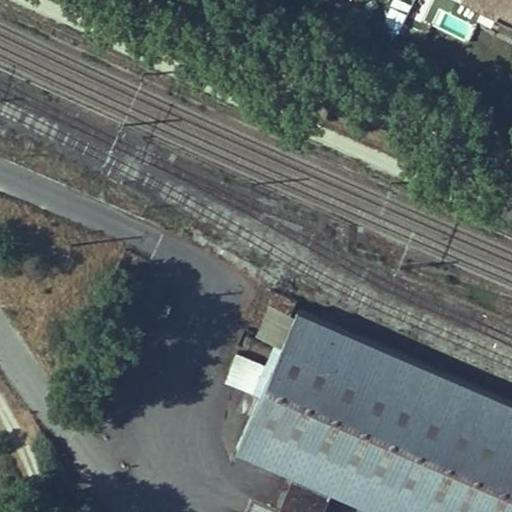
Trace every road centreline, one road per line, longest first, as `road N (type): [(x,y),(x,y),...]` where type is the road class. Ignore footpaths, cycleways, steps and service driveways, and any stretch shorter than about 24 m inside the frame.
road 1 (unknown): [(0,2),(289,135),(511,225)]
road 2 (secondary): [(511,156),(179,0)]
road 3 (residential): [(0,173),(180,256),(200,274),(211,312)]
road 4 (residential): [(130,511),(211,312)]
road 5 (residential): [(0,343),(118,511)]
